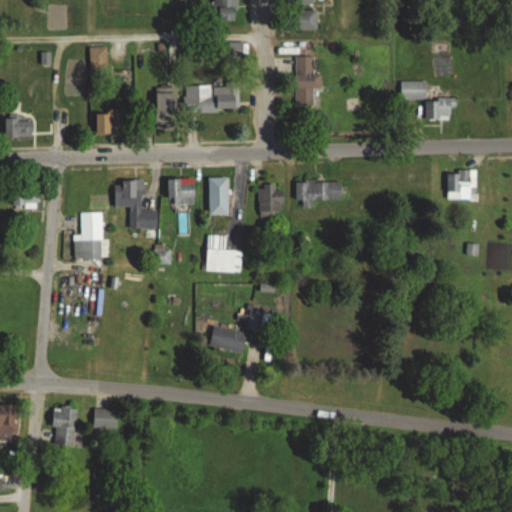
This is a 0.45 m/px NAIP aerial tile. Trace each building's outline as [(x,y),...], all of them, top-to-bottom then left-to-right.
[(213,0),(213,8),(218,8),(218,21),(237,21),(237,0),(213,0)] [(292,10),(292,29),(316,29),(316,11),(292,10)] [(314,74),(314,41),(295,41),(294,106),(313,106),(313,88),(321,88),(321,74),(314,74)] [(244,43),(228,43),(228,65),(244,65),(244,43)] [(107,47),(89,47),(89,73),(107,73),(107,47)] [(425,100),(425,120),(452,120),(452,100),(426,99),(426,82),(400,81),(400,99),(425,100)] [(239,111),(238,85),(184,87),(185,112),(239,111)] [(175,127),(175,93),(155,93),(155,127),(175,127)] [(96,113),(96,133),(124,133),(124,113),(96,113)] [(5,138),(33,138),(33,115),(5,115),(5,138)] [(446,199),(476,199),(476,169),(446,169),(446,199)] [(228,178),(208,178),(208,215),(228,215),(228,178)] [(194,204),(194,180),(168,180),(168,204),(194,204)] [(114,182),(115,210),(132,210),(132,219),(143,219),(142,181),(114,182)] [(295,181),(295,204),(311,205),(311,201),(341,201),(342,182),(295,181)] [(258,185),(258,217),(283,217),(283,191),(275,191),(275,185),(258,185)] [(39,187),(12,187),(12,206),(39,207),(39,187)] [(74,236),(74,259),(103,259),(102,212),(80,212),(80,235),(74,236)] [(170,265),(170,243),(154,243),(154,265),(170,265)] [(240,250),(206,250),(206,272),(240,272),(240,250)] [(246,327),(264,332),(268,315),(250,311),(246,327)] [(242,354),(247,334),(214,325),(209,345),(242,354)] [(0,439),(17,439),(17,406),(0,406),(0,439)] [(55,407),(52,445),(73,447),(76,409),(55,407)] [(93,429),(116,429),(117,410),(94,410),(93,429)]
